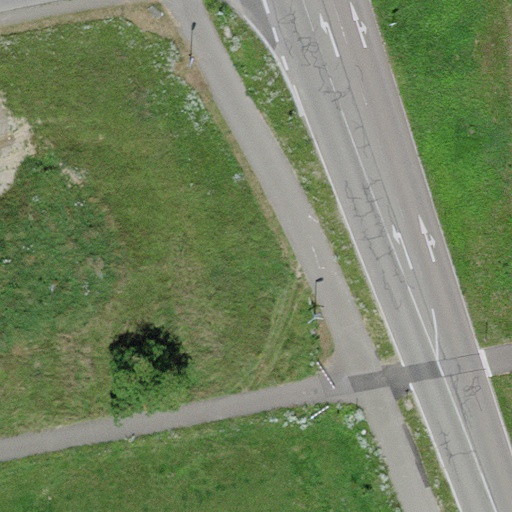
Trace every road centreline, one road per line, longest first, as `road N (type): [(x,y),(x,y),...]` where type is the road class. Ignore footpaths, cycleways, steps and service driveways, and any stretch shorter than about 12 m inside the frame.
road 1 (tertiary): [(317,0),(443,367)]
road 2 (tertiary): [(495,511),(443,367)]
road 3 (tertiary): [(443,367),(438,479),(418,511)]
